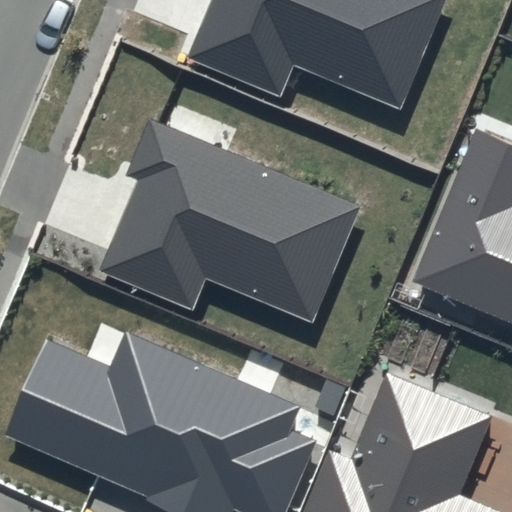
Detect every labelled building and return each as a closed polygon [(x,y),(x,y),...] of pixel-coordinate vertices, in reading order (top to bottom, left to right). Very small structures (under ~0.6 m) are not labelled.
[(442,0),(211,0),(188,56),(278,95),(292,62),(398,106),(442,0)] [(361,205),(148,116),(124,172),(138,178),(99,271),(192,310),(206,277),(312,322),(361,205)] [(511,144),(476,129),(412,282),(511,323),(511,144)] [(301,405),(124,330),(109,364),(49,339),(6,438),(179,511),(231,511),(234,507),(246,511),(283,511),(314,442),(289,431),(301,405)] [(500,511),(460,495),(492,417),(386,374),(352,460),(330,451),(304,511),(500,511)]
